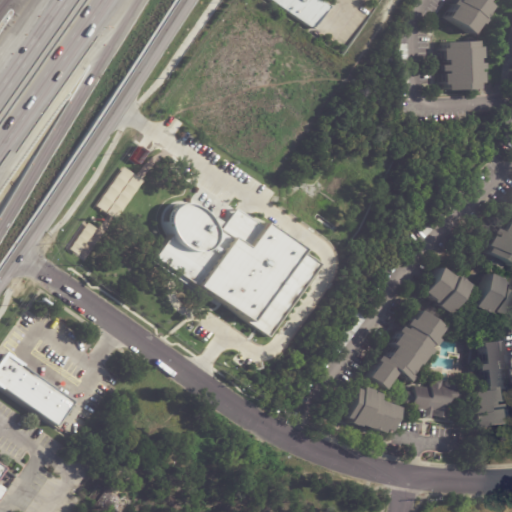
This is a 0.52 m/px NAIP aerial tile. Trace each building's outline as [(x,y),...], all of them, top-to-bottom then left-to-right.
[(314,0),(325,8),(309,30),(269,0),(314,0)] [(444,18),(452,6),(449,4),(452,0),(455,2),(456,0),(485,0),(483,4),(489,8),(481,19),(483,21),(480,26),(477,24),(469,36),(444,18)] [(440,74),(444,73),(444,71),(438,71),(438,65),(444,65),(444,60),(440,60),(439,48),(442,48),(442,42),(474,41),(475,47),(478,47),(479,58),(476,58),(476,64),(480,64),(480,69),(476,69),(476,73),(479,73),(480,83),(476,83),(476,89),(444,90),(444,84),(440,84),(440,74)] [(397,89),(396,89),(394,45),(405,44),(407,88),(397,89)] [(464,202),(426,238),(419,231),(458,194),(464,202)] [(314,261),(229,209),(218,227),(175,200),(159,226),(168,232),(150,261),(269,334),(314,261)] [(511,264),(506,261),(502,270),(485,261),(490,252),(486,250),(489,245),(486,243),(495,226),(501,230),(511,209),(511,264)] [(434,304),(431,302),(433,300),(421,292),(439,267),(450,275),(452,272),(469,284),(447,314),(435,305),(434,304)] [(506,282),(511,285),(511,300),(505,316),(492,310),(491,312),(473,304),(488,271),(502,277),(501,278),(505,281),(505,282),(506,282)] [(360,309),(368,315),(342,351),(334,345),(360,309)] [(442,329),(435,340),(437,341),(433,347),(430,345),(428,349),(432,351),(429,355),(427,354),(418,366),(416,364),(408,375),(412,378),(408,383),(395,373),(382,390),(366,378),(377,362),(375,361),(378,356),(383,360),(392,347),(390,345),(398,333),(396,331),(399,327),(403,330),(406,327),(403,325),(407,319),(410,322),(417,311),(442,329)] [(497,340),(501,364),(505,363),(506,369),(501,370),(506,402),(501,403),(502,405),(507,405),(508,410),(507,410),(509,424),(472,430),(469,410),(475,409),(475,407),(470,407),(468,393),(483,390),(480,370),(474,371),(474,365),(479,364),(476,343),(497,340)] [(18,359),(20,361),(18,364),(71,402),(54,426),(0,387),(0,350),(2,348),(18,359)] [(432,379),(441,380),(440,385),(449,386),(449,382),(456,382),(455,392),(461,393),(459,405),(446,404),(445,407),(447,407),(445,419),(432,417),(433,411),(431,411),(430,419),(423,418),(424,409),(422,409),(422,411),(408,410),(408,404),(403,404),(405,392),(411,393),(412,386),(427,388),(428,378),(432,379)] [(367,429),(355,425),(355,427),(344,423),(346,420),(340,418),(351,388),(356,390),(357,387),(368,391),(367,394),(369,395),(370,392),(376,394),(374,400),(395,408),(386,431),(379,429),(378,433),(367,429)] [(79,432),(72,443),(68,440),(76,430),(79,432)] [(0,465),(4,469),(15,477),(0,498),(0,465)]
